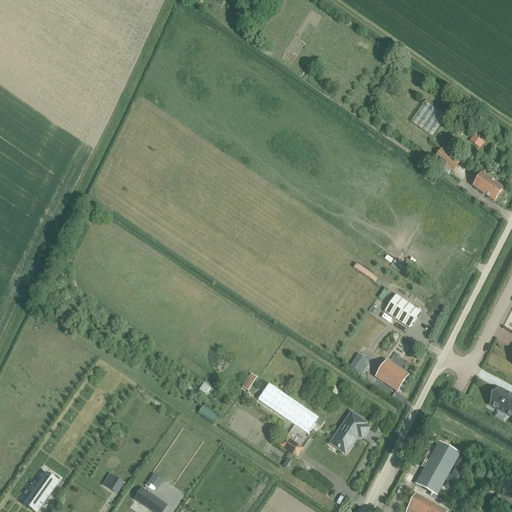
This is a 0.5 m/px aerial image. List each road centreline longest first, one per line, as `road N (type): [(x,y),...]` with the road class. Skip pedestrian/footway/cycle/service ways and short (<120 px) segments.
road 1 (unclassified): [(363,511),(440,361)]
road 2 (unclassified): [(440,361),(511,223)]
road 3 (unclassified): [(440,361),(466,371),(511,282)]
